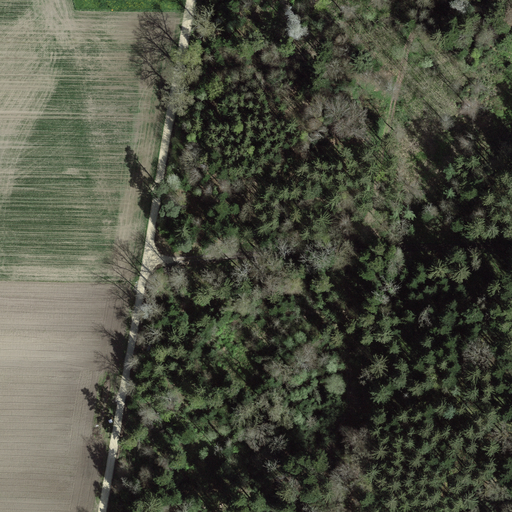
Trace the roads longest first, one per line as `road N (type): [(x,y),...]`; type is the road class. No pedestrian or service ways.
road 1 (track): [(106,511),(192,0)]
road 2 (track): [(511,245),(148,259)]
